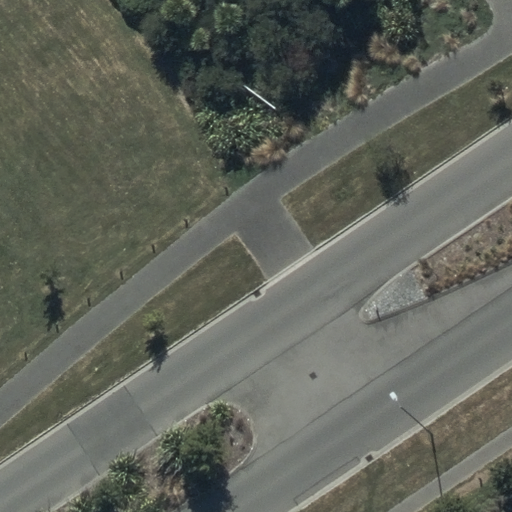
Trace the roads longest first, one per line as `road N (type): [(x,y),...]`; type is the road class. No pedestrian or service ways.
road 1 (tertiary): [(0,504),(275,320)]
road 2 (tertiary): [(275,320),(511,160)]
road 3 (tertiary): [(511,322),(358,425)]
road 4 (tertiary): [(358,425),(229,511)]
road 5 (tertiary): [(358,425),(275,320)]
